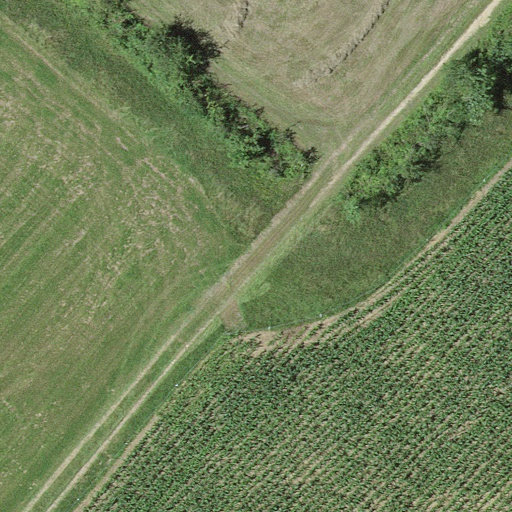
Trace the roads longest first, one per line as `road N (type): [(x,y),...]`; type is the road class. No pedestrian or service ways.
road 1 (track): [(157,0),(343,165),(493,0)]
road 2 (track): [(47,511),(343,165)]
